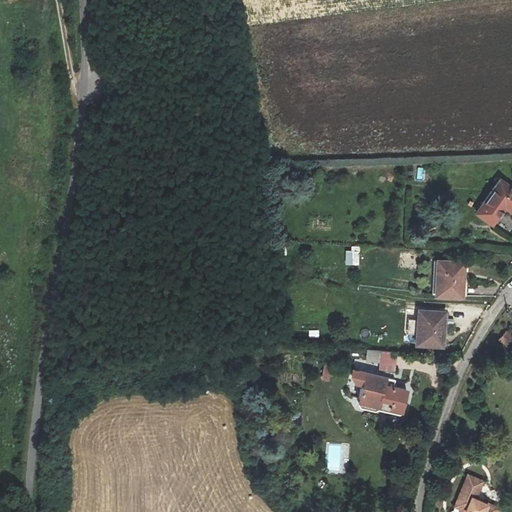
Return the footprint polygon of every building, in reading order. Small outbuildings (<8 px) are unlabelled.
[(425,180),(425,167),(416,167),(416,180),(425,180)] [(511,188),(501,180),(475,214),(492,227),(507,206),(511,209),(511,188)] [(344,249),(345,266),(360,265),(359,248),(344,249)] [(455,265),(438,264),(437,296),(464,297),(466,270),(455,269),(455,265)] [(446,312),(419,311),(417,346),(444,347),(446,312)] [(511,337),(505,331),(498,340),(511,350),(511,349),(511,337)] [(397,357),(381,354),(378,373),(394,375),(397,357)] [(321,380),(329,382),(333,364),(325,362),(321,380)] [(395,381),(360,376),(358,387),(364,388),(362,404),(366,410),(373,410),(378,407),(384,408),(383,413),(406,417),(410,392),(394,389),(395,381)] [(492,511),(493,511),(472,501),(480,483),(467,477),(452,508),(458,511),(459,511),(492,511)]
